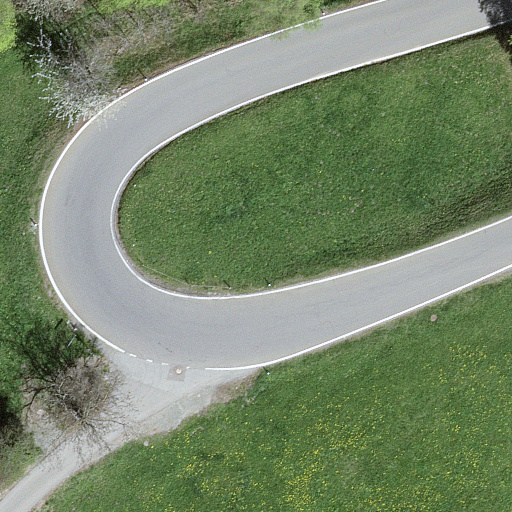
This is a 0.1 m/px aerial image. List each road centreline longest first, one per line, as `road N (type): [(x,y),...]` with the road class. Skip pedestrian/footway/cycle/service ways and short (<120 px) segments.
road 1 (tertiary): [(474,0),(191,93),(134,125),(102,161),(81,196),(85,268),(105,298),(178,334)]
road 2 (tertiary): [(178,334),(273,326),(511,242)]
road 3 (residential): [(9,511),(142,401),(171,368),(178,334)]
